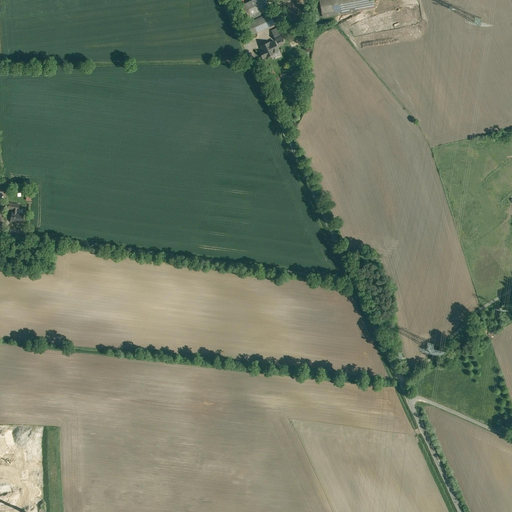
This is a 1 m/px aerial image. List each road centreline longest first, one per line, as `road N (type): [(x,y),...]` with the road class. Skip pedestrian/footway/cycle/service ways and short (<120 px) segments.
road 1 (unclassified): [(0,224),(345,258)]
road 2 (unclassified): [(345,258),(225,0)]
road 3 (unclassified): [(403,388),(478,311),(511,288)]
road 4 (unclassified): [(403,388),(345,258)]
road 5 (unclassified): [(460,511),(403,388)]
